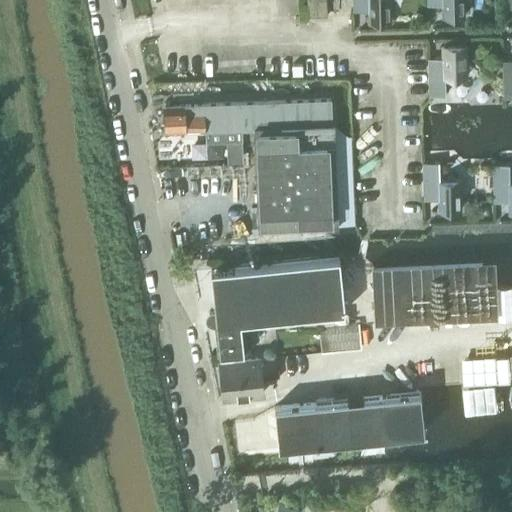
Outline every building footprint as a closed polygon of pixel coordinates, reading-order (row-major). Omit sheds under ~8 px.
[(351,0),(352,10),(367,10),(367,22),(389,21),(388,6),(394,0),(393,0),(351,0)] [(427,0),(428,4),(442,4),(443,16),(465,15),(464,0),(427,0)] [(467,43),(440,43),(440,56),(427,57),(428,94),(445,94),(445,78),(452,78),(456,82),(461,77),(468,77),(467,70),(472,66),(468,61),(467,43)] [(303,59),(291,59),(291,73),(303,74),(303,59)] [(511,60),(502,61),(503,95),(511,94),(511,60)] [(185,106),(164,108),(165,132),(257,127),(262,226),(331,222),(326,142),(332,142),(331,97),(185,105),(185,106)] [(439,160),(422,160),(422,198),(437,198),(437,211),(462,210),(461,193),(466,187),(461,182),(461,178),(457,178),(450,172),(444,178),(439,178),(439,160)] [(510,163),(492,164),(492,201),(508,201),(508,214),(511,213),(511,180),(510,181),(510,163)] [(338,257),(210,270),(219,354),(243,351),(240,322),(344,311),(338,257)] [(483,290),(483,266),(374,269),(374,266),(373,266),(375,322),(496,319),(495,290),(483,290)] [(358,322),(318,327),(322,352),(361,347),(358,322)] [(257,358),(219,362),(223,398),(261,394),(257,358)] [(419,391),(274,407),(279,447),(424,432),(419,391)]
